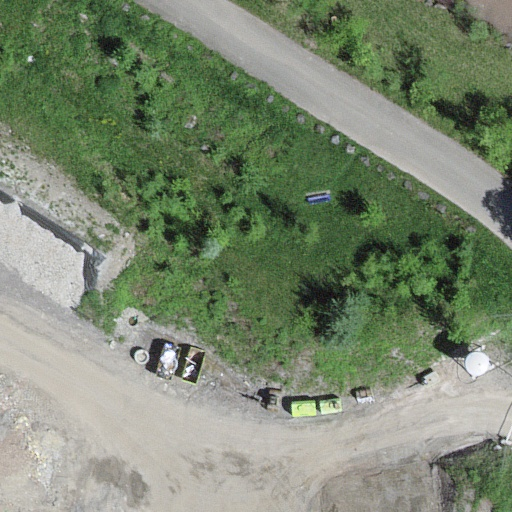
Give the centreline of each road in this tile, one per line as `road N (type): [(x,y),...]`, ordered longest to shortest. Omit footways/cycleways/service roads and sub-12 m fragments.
road 1 (unclassified): [(511,227),(179,0)]
road 2 (track): [(511,412),(391,416),(297,451),(236,511)]
